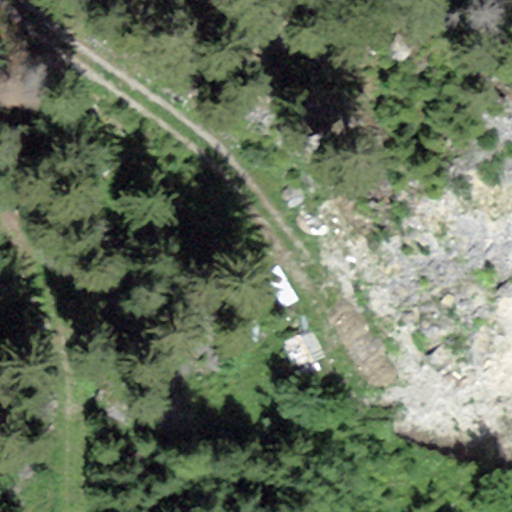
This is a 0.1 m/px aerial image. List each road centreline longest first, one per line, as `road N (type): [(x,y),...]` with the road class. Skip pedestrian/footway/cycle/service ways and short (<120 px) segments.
road 1 (track): [(10,0),(61,54),(171,132),(293,267)]
road 2 (track): [(0,201),(69,320),(72,511)]
